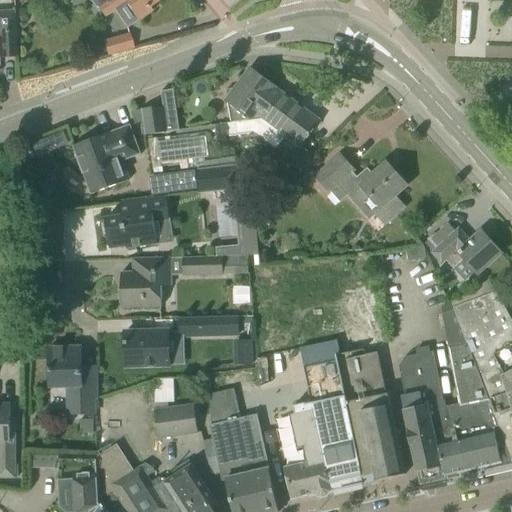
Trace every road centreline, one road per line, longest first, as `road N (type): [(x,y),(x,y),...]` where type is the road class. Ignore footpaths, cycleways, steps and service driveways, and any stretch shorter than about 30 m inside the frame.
road 1 (tertiary): [(0,131),(246,38),(297,28)]
road 2 (tertiary): [(511,188),(389,54),(326,27)]
